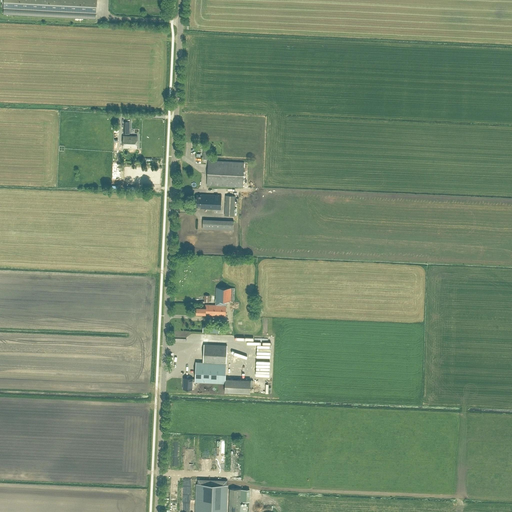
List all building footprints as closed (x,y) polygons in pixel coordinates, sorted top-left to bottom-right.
[(4,0),(4,8),(96,13),(96,0),(4,0)] [(123,136),(123,147),(137,148),(137,136),(123,136)] [(244,162),(208,160),(207,185),(243,187),(244,162)] [(112,180),(120,180),(121,164),(113,164),(112,180)] [(200,208),(220,209),(221,195),(202,194),(202,195),(197,195),(196,207),(200,207),(200,208)] [(234,216),(235,195),(225,195),(224,215),(234,216)] [(202,228),(233,230),(233,220),(203,219),(202,228)] [(226,300),(232,301),(234,301),(235,288),(216,287),(215,305),(206,304),(205,307),(197,306),(196,314),(225,315),(226,300)] [(227,345),(204,344),(203,361),(196,361),(195,378),(192,378),(184,378),(183,382),(184,382),(184,388),(191,389),(192,381),(195,381),(225,383),(224,391),(250,392),(250,379),(225,378),(227,345)] [(197,511),(220,511),(221,511),(225,511),(227,480),(198,479),(196,510),(198,510),(197,511)] [(239,511),(241,488),(230,488),(228,511),(239,511)]
